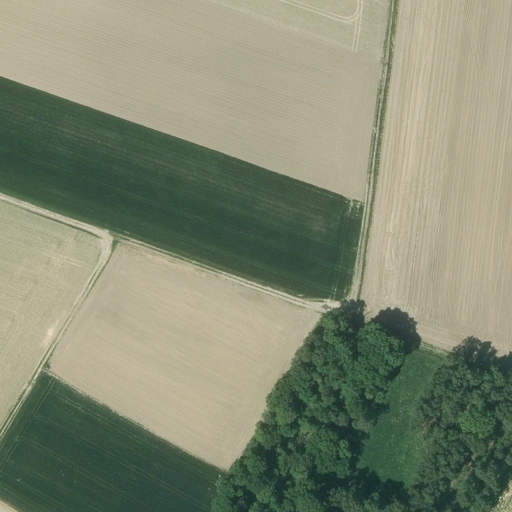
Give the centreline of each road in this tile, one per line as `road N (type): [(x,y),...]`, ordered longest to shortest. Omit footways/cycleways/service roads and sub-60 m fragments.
road 1 (track): [(340,318),(0,198)]
road 2 (track): [(399,0),(355,296),(340,318)]
road 3 (track): [(113,238),(61,349),(0,446)]
road 4 (track): [(511,381),(340,318)]
